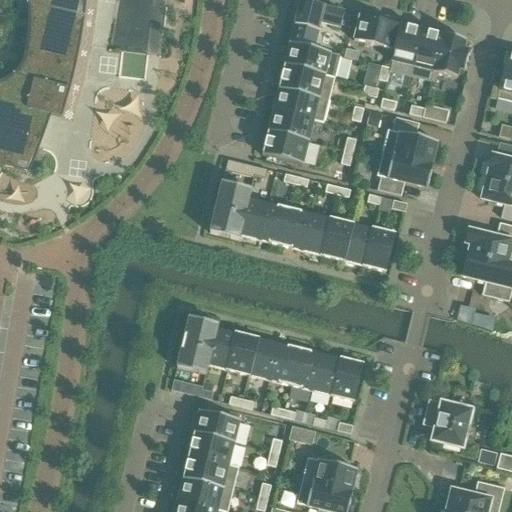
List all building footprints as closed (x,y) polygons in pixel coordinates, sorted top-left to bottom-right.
[(0,0),(0,166),(27,174),(35,157),(42,138),(46,127),(49,115),(46,114),(49,102),(64,105),(73,67),(80,35),(83,0),(0,0)] [(289,45),(314,51),(315,45),(320,25),(336,29),(340,30),(344,14),(300,4),(289,45)] [(393,52),(399,28),(359,18),(353,43),(393,52)] [(400,27),(391,64),(392,64),(389,73),(410,79),(421,33),(400,27)] [(421,33),(410,79),(430,84),(432,75),(433,75),(443,37),(441,37),(421,33)] [(466,42),(443,37),(433,75),(456,81),(459,72),(464,73),(469,53),(463,52),(466,42)] [(324,78),(325,77),(325,75),(330,55),(314,51),(289,45),(284,68),(324,78)] [(359,55),(346,51),(344,59),(357,63),(359,55)] [(511,105),(511,55),(506,54),(503,66),(505,66),(500,87),(493,86),(490,100),(496,102),(511,105)] [(278,90),(329,103),(334,80),(325,77),(324,78),(284,68),(278,90)] [(390,71),(381,69),(378,82),(386,84),(390,71)] [(378,91),(364,88),(362,97),(376,100),(378,91)] [(329,103),(278,90),(273,112),(313,122),(313,123),(323,126),(329,103)] [(396,104),(382,101),(380,110),(394,113),(396,104)] [(424,111),(411,108),(409,117),(422,120),(425,108),(424,111)] [(445,126),(448,113),(425,108),(422,120),(445,126)] [(363,111),(354,109),(351,123),(360,125),(363,111)] [(267,135),(308,145),(313,123),(313,122),(273,112),(267,135)] [(369,114),(366,127),(379,130),(381,117),(369,114)] [(393,122),(390,133),(415,138),(417,128),(393,122)] [(432,168),(432,167),(437,145),(392,133),(392,134),(388,133),(382,156),(432,168)] [(308,145),(267,135),(262,158),(302,168),(308,145)] [(355,142),(347,140),(343,153),(352,155),(355,142)] [(352,155),(343,153),(340,166),(349,168),(352,155)] [(432,168),(382,156),(377,179),(380,179),(380,180),(404,185),(427,191),(433,167),(432,167),(432,168)] [(482,178),(511,185),(511,162),(492,157),(490,165),(486,164),(482,178)] [(235,162),(227,161),(224,171),(233,173),(235,162)] [(243,164),(235,162),(233,173),(241,175),(243,164)] [(253,167),(243,164),(241,175),(241,176),(251,178),(253,167)] [(267,172),(256,169),(254,178),(265,181),(267,172)] [(296,180),(285,177),(282,185),(294,188),(296,180)] [(511,185),(482,178),(478,193),(483,194),(481,202),(504,207),(501,220),(511,222),(511,185)] [(308,182),(296,180),(294,188),(306,191),(308,182)] [(404,185),(380,180),(377,193),(401,199),(404,185)] [(239,238),(248,201),(251,192),(222,185),(209,235),(238,242),(239,238)] [(338,190),(327,187),(324,195),(336,198),(338,190)] [(350,193),(338,190),(336,198),(348,201),(350,193)] [(380,200),(369,197),(367,206),(378,209),(380,200)] [(248,201),(239,238),(260,244),(270,206),(248,201)] [(407,206),(393,203),(391,212),(404,215),(407,206)] [(281,249),(291,211),(270,206),(260,244),(281,249)] [(302,254),(311,216),(291,211),(281,249),(302,254)] [(323,259),(332,221),(311,216),(302,254),(323,259)] [(343,264),(353,227),(332,221),(323,259),(343,264)] [(468,256),(511,267),(511,229),(500,226),(496,239),(469,232),(465,246),(470,247),(468,256)] [(364,270),(374,231),(372,231),(353,227),(343,264),(362,269),(364,270)] [(374,231),(364,270),(385,275),(395,236),(374,231)] [(511,289),(511,267),(468,256),(462,279),(485,285),(482,298),(508,304),(511,289)] [(460,309),(456,325),(472,329),(475,313),(460,309)] [(207,368),(217,331),(218,327),(189,320),(176,370),(205,377),(207,368)] [(229,374),(238,336),(217,331),(207,368),(229,374)] [(238,336),(229,374),(249,379),(259,341),(238,336)] [(259,341),(249,379),(270,384),(279,346),(259,341)] [(279,346),(270,384),(291,389),(300,351),(279,346)] [(300,351),(291,389),(312,394),(321,356),(300,351)] [(321,356),(312,394),(330,399),(332,400),(342,361),(340,361),(321,356)] [(342,361),(332,400),(353,405),(363,366),(342,361)] [(200,390),(200,387),(172,380),(170,391),(198,398),(199,397),(200,390)] [(212,393),(200,390),(199,397),(210,401),(212,393)] [(240,408),(242,400),(229,397),(227,405),(240,408)] [(253,403),(242,400),(240,408),(251,411),(253,403)] [(444,446),(443,450),(458,453),(459,449),(462,450),(471,413),(428,403),(422,427),(435,431),(433,443),(444,446)] [(281,418),(283,410),(272,408),(270,415),(281,418)] [(295,413),(283,411),(281,419),(292,422),(295,413)] [(194,436),(234,445),(240,423),(199,413),(194,436)] [(326,423),(314,420),(312,428),(324,430),(326,423)] [(352,427),(338,424),(336,432),(349,435),(352,427)] [(311,447),(314,433),(291,428),(288,441),(311,447)] [(234,445),(194,436),(188,458),(229,468),(234,445)] [(269,453),(278,455),(281,443),(272,440),(269,453)] [(278,455),(269,453),(265,466),(274,468),(278,455)] [(511,459),(500,456),(497,471),(511,474),(511,459)] [(188,458),(183,480),(223,490),(233,492),(238,470),(229,468),(188,458)] [(308,460),(302,483),(312,486),(352,496),(352,494),(357,472),(308,460)] [(183,480),(177,502),(216,511),(227,511),(233,492),(223,490),(183,480)] [(302,483),(296,506),(319,511),(348,511),(352,496),(312,486),(302,483)] [(258,497),(266,499),(269,486),(261,484),(258,497)] [(499,511),(505,491),(477,484),(474,498),(451,492),(446,511),(499,511)] [(263,511),(266,500),(257,498),(255,511),(257,511),(263,511)] [(216,511),(177,502),(174,511),(216,511)]
